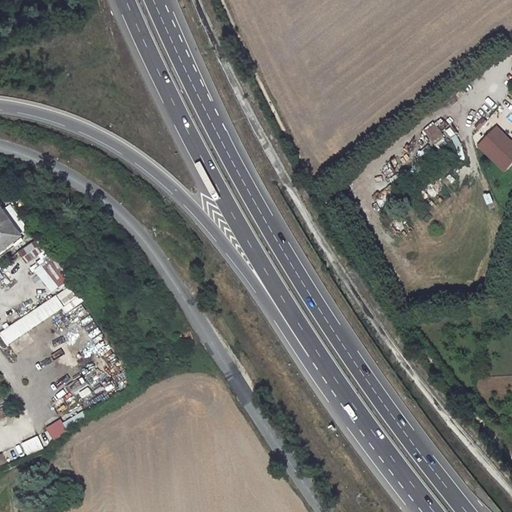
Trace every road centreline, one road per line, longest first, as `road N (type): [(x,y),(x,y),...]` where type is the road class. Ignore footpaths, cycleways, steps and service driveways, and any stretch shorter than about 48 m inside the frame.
road 1 (trunk): [(466,511),(384,406),(267,224),(153,0)]
road 2 (residential): [(322,511),(142,238),(76,180),(0,147)]
road 3 (trunk): [(0,106),(91,132),(147,166),(205,219),(285,328),(316,352)]
road 4 (trunk): [(125,0),(199,154),(316,352)]
road 5 (trunk): [(316,352),(433,511)]
